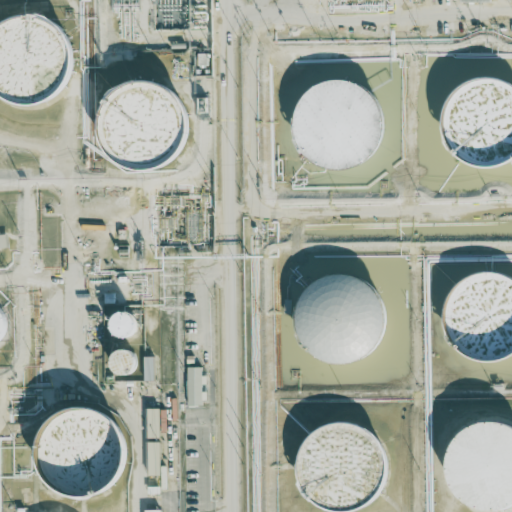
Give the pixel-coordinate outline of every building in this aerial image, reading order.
[(0,99),(6,104),(20,108),(35,107),(49,101),(60,91),(67,78),(69,63),(66,49),(59,36),(47,26),(35,21),(21,20),(7,24),(0,28),(0,99)] [(474,167),(489,168),(504,163),(511,157),(511,90),(510,88),(496,81),(481,80),(468,83),(457,90),(447,100),(442,112),(440,125),(443,139),(449,151),(460,161),(474,167)] [(113,159),(125,168),(139,172),(154,171),(168,165),(179,155),(186,142),(188,127),(185,113),(178,100),(166,90),(154,85),(140,84),(126,88),(115,95),(106,106),(101,119),(100,133),(104,147),(113,159)] [(299,153),(309,164),(322,172),(337,174),(352,172),(365,164),(375,153),(381,139),(381,124),(377,109),(367,97),(356,89),(343,85),(329,86),(316,90),(305,99),(297,110),(293,123),(293,138),(299,153)] [(198,113),(208,113),(209,97),(199,97),(198,113)] [(456,355),(469,363),(484,367),(499,366),(511,360),(511,285),(509,283),(496,278),(482,278),(469,282),(457,289),(449,300),(444,314),(443,327),(447,342),(456,355)] [(307,357),(319,365),(334,369),(350,368),(364,362),(375,351),(382,337),(383,322),(380,307),(372,294),(359,285),(346,280),(332,280),(319,284),(307,291),(299,302),(294,316),(293,329),(298,344),(307,357)] [(0,341),(10,338),(0,300),(0,341)] [(115,334),(117,337),(121,338),(125,338),(128,337),(131,335),(133,332),(134,328),(133,325),(132,321),(129,319),(126,317),(123,317),(120,317),(117,319),(115,321),(113,324),(112,327),(113,331),(115,334)] [(116,370),(118,373),(122,374),(126,374),(129,373),(132,371),(134,368),(135,364),(134,361),(133,357),(130,355),(127,353),(124,353),(121,353),(118,355),(115,357),(114,360),(113,363),(114,367),(116,370)] [(154,381),(154,357),(144,357),(144,381),(154,381)] [(202,405),(202,367),(187,367),(187,405),(202,405)] [(160,438),(160,408),(147,408),(147,438),(160,438)] [(39,477),(48,489),(61,497),(76,500),(91,499),(104,492),(114,481),(120,467),(121,452),(117,437),(108,425),(97,418),(84,414),(71,414),(59,418),(48,425),(40,435),(35,447),(35,463),(39,477)] [(458,505),(468,511),(509,511),(511,511),(511,433),(510,432),(497,428),(483,427),(470,431),(458,439),(450,450),(445,463),(444,477),(449,492),(458,505)] [(309,505),(319,511),(362,511),(366,510),(377,499),(384,486),(386,470),(382,455),(374,442),(362,433),(349,428),(335,428),(322,432),(310,440),(301,451),(297,464),(296,478),(300,493),(309,505)] [(160,475),(160,442),(148,442),(148,476),(160,475)]
